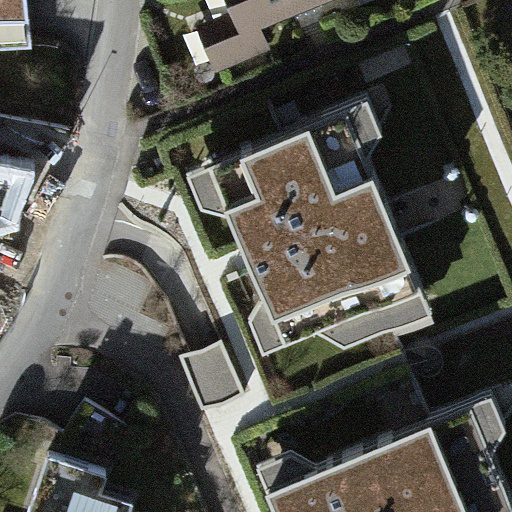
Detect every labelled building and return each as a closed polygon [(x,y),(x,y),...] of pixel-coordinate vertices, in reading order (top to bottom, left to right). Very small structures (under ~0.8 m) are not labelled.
[(18,0),(0,0),(0,54),(22,53),(18,0)] [(204,0),(178,9),(196,62),(264,40),(254,11),(286,0),(204,0)] [(371,92),(188,167),(203,204),(230,210),(266,297),(253,320),(267,351),(318,329),(350,343),(435,309),(372,152),(386,128),(371,92)] [(295,452),(259,466),(277,511),(511,511),(511,498),(493,454),(509,428),(496,396),(323,467),(295,452)] [(149,511),(159,483),(39,444),(16,511),(149,511)]
